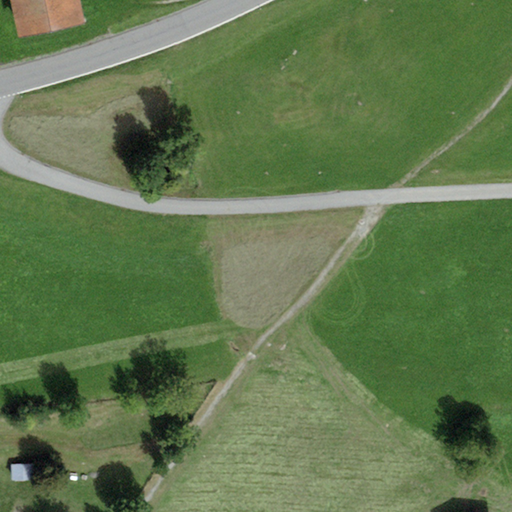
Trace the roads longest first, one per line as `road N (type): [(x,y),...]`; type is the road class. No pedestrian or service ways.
road 1 (unclassified): [(0,154),(64,182),(155,206),(511,191)]
road 2 (tertiary): [(0,84),(149,42),(239,0)]
